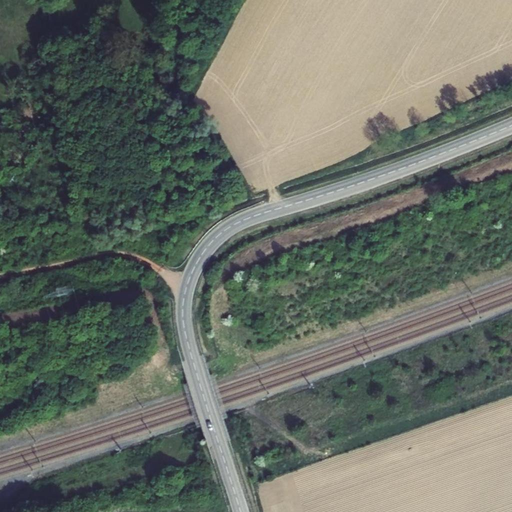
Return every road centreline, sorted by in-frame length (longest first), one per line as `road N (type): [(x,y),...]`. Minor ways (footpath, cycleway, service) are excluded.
road 1 (tertiary): [(241,511),(184,325),(186,288),(202,254),(242,221),(511,125)]
road 2 (track): [(0,278),(127,256),(153,266),(184,298)]
